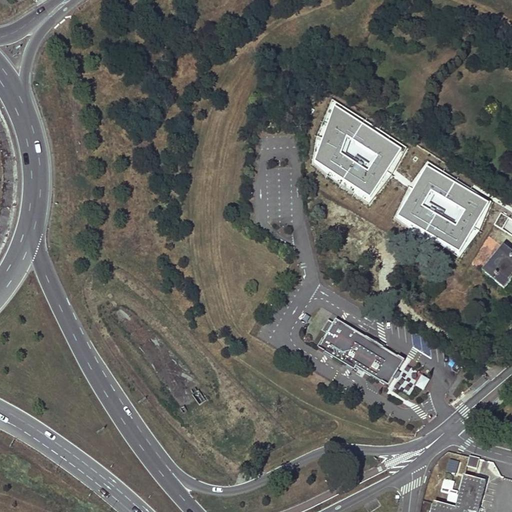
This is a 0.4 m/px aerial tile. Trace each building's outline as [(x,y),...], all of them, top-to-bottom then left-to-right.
[(401,150),(335,110),(315,163),(369,199),(401,150)] [(488,204),(427,169),(399,217),(460,252),(488,204)] [(483,273),(504,290),(511,280),(511,254),(503,248),(483,273)] [(348,271),(353,275),(357,269),(352,266),(348,271)] [(354,277),(360,282),(362,283),(367,277),(359,271),(354,277)] [(354,277),(351,280),(358,285),(360,282),(354,277)] [(381,347),(335,319),(319,346),(386,386),(394,373),(402,360),(381,347)] [(467,467),(477,470),(480,460),(470,457),(467,467)]
